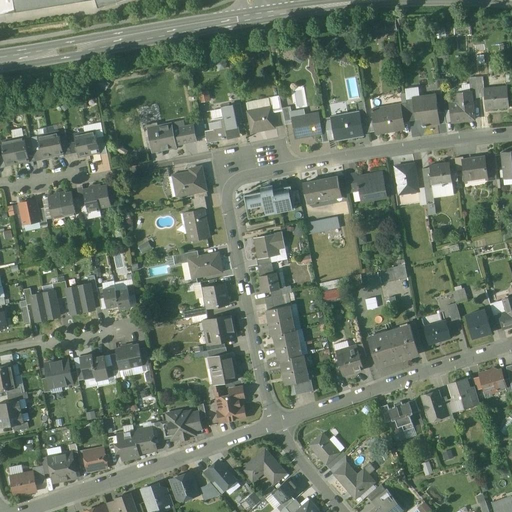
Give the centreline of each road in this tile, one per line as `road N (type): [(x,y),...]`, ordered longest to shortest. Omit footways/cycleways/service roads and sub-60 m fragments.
road 1 (residential): [(511,134),(419,143),(233,181),(227,206),(276,425)]
road 2 (residential): [(28,511),(276,425)]
road 3 (secondary): [(253,17),(0,61)]
road 4 (residential): [(276,425),(511,344)]
road 5 (secondary): [(394,0),(253,17)]
road 6 (residential): [(127,327),(0,350)]
